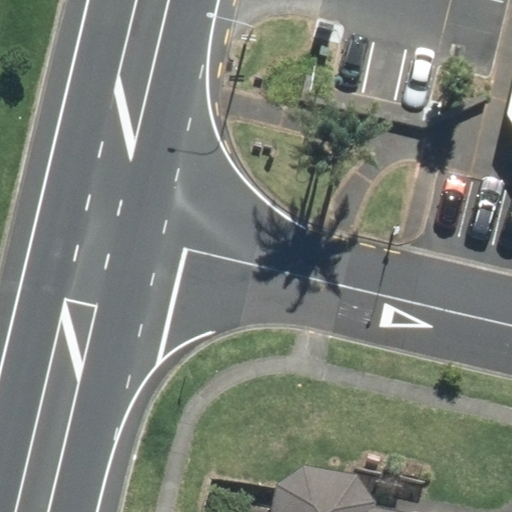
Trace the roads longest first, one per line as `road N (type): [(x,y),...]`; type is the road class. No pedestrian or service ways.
road 1 (residential): [(102,220),(511,309)]
road 2 (secondary): [(102,220),(35,511)]
road 3 (secondary): [(154,0),(102,220)]
